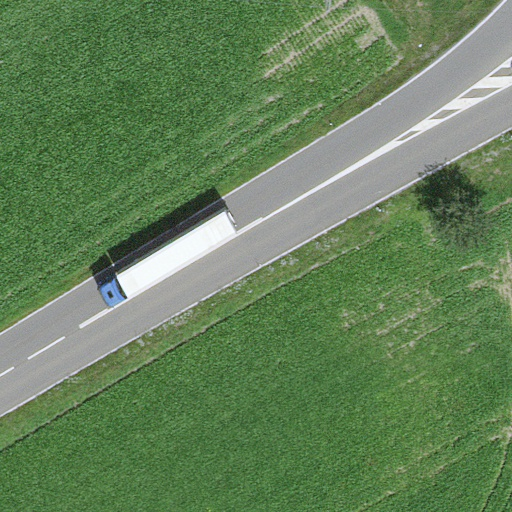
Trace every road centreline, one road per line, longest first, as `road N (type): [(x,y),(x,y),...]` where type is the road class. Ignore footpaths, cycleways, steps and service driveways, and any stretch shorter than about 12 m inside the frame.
road 1 (primary): [(414,126),(0,371)]
road 2 (primary): [(511,26),(414,126)]
